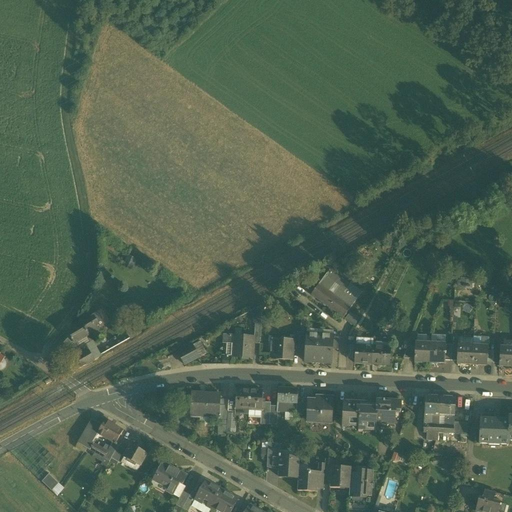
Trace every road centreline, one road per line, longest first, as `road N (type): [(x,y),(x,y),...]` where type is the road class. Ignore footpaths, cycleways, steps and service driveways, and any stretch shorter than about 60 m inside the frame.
road 1 (track): [(36,360),(72,317),(95,256),(67,119),(82,0)]
road 2 (residential): [(136,388),(230,374),(511,388)]
road 3 (residential): [(131,418),(299,511)]
